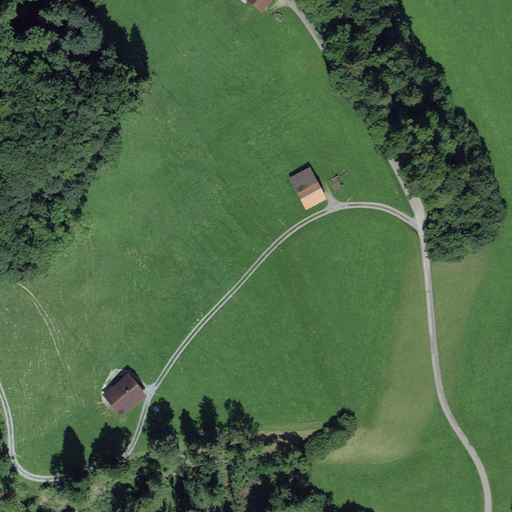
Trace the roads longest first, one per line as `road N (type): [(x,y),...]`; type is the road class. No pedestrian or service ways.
road 1 (track): [(423,232),(390,210),(352,205),(283,236),(184,343),(126,452),(53,477),(28,477),(13,462),(0,389)]
road 2 (unclassified): [(487,511),(481,470),(437,379),(412,195),(373,115),(311,18),(288,0)]
